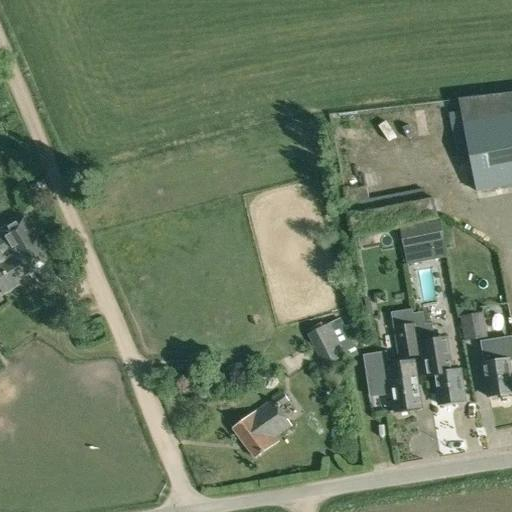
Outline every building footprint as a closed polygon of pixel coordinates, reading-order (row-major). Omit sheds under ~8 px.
[(469,154),(476,192),(511,184),(511,92),(459,99),(461,110),(449,112),(457,156),(469,154)] [(402,124),(412,148),(426,142),(416,119),(402,124)] [(367,163),(372,178),(399,169),(394,154),(367,163)] [(400,226),(404,250),(444,242),(439,218),(435,198),(427,199),(425,188),(370,199),(367,187),(347,191),(352,211),(352,214),(350,215),(354,235),(400,226)] [(0,262),(38,239),(25,218),(11,227),(8,222),(0,226),(0,232),(1,233),(0,233),(0,262)] [(0,285),(5,293),(20,284),(18,280),(51,260),(38,239),(0,262),(0,285)] [(460,316),(464,341),(488,337),(483,312),(476,313),(474,305),(466,306),(468,315),(460,316)] [(435,377),(439,404),(465,400),(460,370),(456,371),(454,359),(450,335),(435,337),(433,323),(426,324),(424,312),(415,313),(422,356),(426,379),(435,377)] [(308,334),(325,367),(349,355),(358,350),(343,319),(333,324),(332,322),(308,334)] [(399,360),(421,356),(415,323),(393,326),(399,360)] [(483,364),(488,396),(511,392),(511,377),(509,360),(508,360),(507,350),(484,353),(486,363),(483,364)] [(388,365),(396,411),(421,407),(414,360),(388,365)] [(233,427),(255,459),(276,443),(273,439),(292,425),(280,408),(290,401),(283,391),(252,413),(233,427)]
